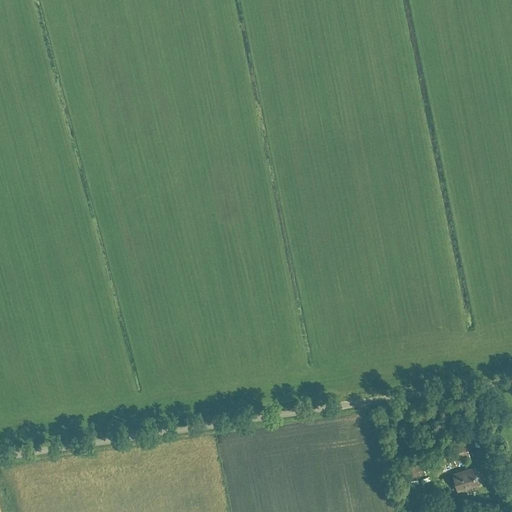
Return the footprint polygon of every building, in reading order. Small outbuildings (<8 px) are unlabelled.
[(455,462),(470,457),(464,437),(449,441),(455,462)] [(433,468),(445,465),(443,456),(431,459),(433,468)] [(406,469),(413,482),(426,474),(419,462),(406,469)] [(499,479),(507,477),(509,477),(506,465),(497,467),(499,479)] [(458,490),(478,484),(473,468),(453,474),(458,490)]
